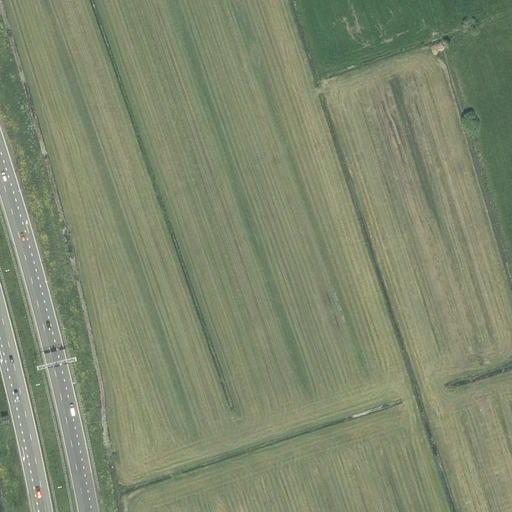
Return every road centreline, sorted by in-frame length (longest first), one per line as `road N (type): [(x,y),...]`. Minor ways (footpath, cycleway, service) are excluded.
road 1 (trunk): [(85,511),(0,171)]
road 2 (trunk): [(0,313),(45,511)]
